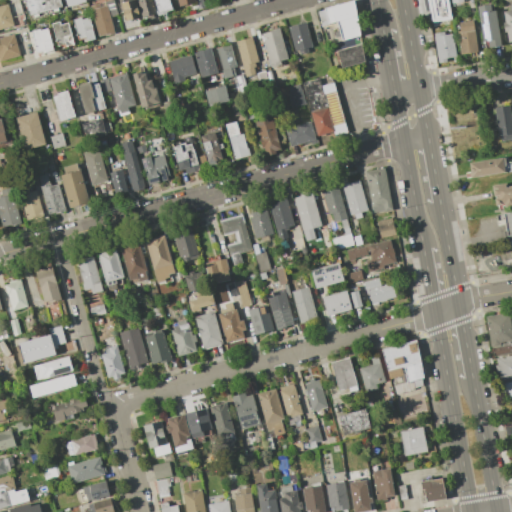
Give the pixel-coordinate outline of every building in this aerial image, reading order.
[(60,0),(62,7),(28,16),(23,0),(60,0)] [(98,36),(90,6),(109,0),(113,0),(117,15),(110,17),(114,32),(98,36)] [(135,0),(140,17),(126,21),(121,3),(131,0),(135,0)] [(140,0),(151,0),(156,14),(153,15),(154,19),(147,21),(146,17),(141,18),(137,1),(140,0)] [(169,0),(172,9),(157,12),(153,0),(169,0)] [(203,0),(205,7),(198,8),(195,0),(203,0)] [(323,10),(323,8),(349,0),(353,0),(359,35),(341,40),(336,22),(321,26),(317,12),(323,10)] [(449,0),(452,18),(431,22),(427,0),(449,0)] [(511,41),(508,42),(506,32),(504,32),(502,23),(504,22),(503,11),(511,10),(511,4),(511,3),(511,41)] [(0,6),(8,4),(14,25),(0,29),(0,6)] [(477,6),(490,4),(491,11),(495,10),(502,46),(489,48),(487,41),(483,42),(477,6)] [(72,20),(81,17),(81,19),(90,17),(96,39),(87,41),(86,38),(78,40),(72,20)] [(478,52),(460,55),(456,32),(460,31),(458,23),(472,20),(478,52)] [(52,24),(59,22),(60,25),(69,22),(75,45),(66,47),(65,44),(58,46),(52,24)] [(305,22),(312,47),(307,48),(308,52),(300,55),(299,50),(295,51),(288,27),(305,22)] [(54,50),(45,53),(44,50),(37,52),(31,31),(40,29),(40,30),(48,28),(54,50)] [(279,28),(287,59),(280,61),(281,65),(270,68),(261,34),(274,30),(273,29),(279,28)] [(433,33),(444,31),(444,34),(453,33),(457,56),(445,58),(446,62),(439,63),(433,33)] [(21,55),(0,60),(0,37),(15,34),(21,55)] [(251,37),(258,62),(255,63),(256,67),(253,68),(255,74),(245,77),(235,41),(251,37)] [(216,47),(230,43),(236,66),(233,67),(235,76),(224,79),(216,47)] [(335,50),(361,43),(363,62),(340,68),(335,50)] [(210,47),(217,73),(201,78),(194,53),(204,50),(204,49),(210,47)] [(191,55),(196,73),(184,77),(185,82),(175,85),(168,61),(191,55)] [(160,102),(141,107),(132,74),(141,71),(142,74),(145,73),(147,80),(151,79),(153,88),(156,87),(160,102)] [(264,71),(267,81),(258,83),(255,73),(264,71)] [(127,73),(135,105),(128,107),(129,111),(120,113),(119,110),(117,110),(109,77),(127,73)] [(242,75),(248,96),(241,97),(235,77),(242,75)] [(107,78),(110,91),(103,93),(99,80),(107,78)] [(346,133),(334,136),(333,131),(316,136),(301,83),(318,78),(320,85),(332,81),(346,133)] [(106,108),(84,114),(76,85),(90,82),(91,85),(99,83),(106,108)] [(305,104),(292,107),(288,93),(289,92),(288,87),(300,84),(305,104)] [(204,90),(225,85),(229,101),(209,107),(204,90)] [(68,90),(75,117),(59,121),(53,97),(58,95),(57,93),(68,90)] [(230,103),(239,101),(242,114),(234,116),(230,103)] [(494,107),(509,105),(511,122),(511,139),(500,142),(494,107)] [(37,112),(46,144),(24,150),(16,118),(37,112)] [(254,120),(266,116),(267,121),(273,120),(281,150),(277,150),(278,154),(266,157),(264,147),(261,148),(254,120)] [(81,124),(103,118),(107,134),(86,140),(81,124)] [(225,124),(236,121),(239,134),(243,133),(249,156),(235,160),(225,124)] [(285,128),(311,121),(316,140),(290,147),(285,128)] [(215,132),(214,129),(221,127),(224,139),(217,140),(215,132)] [(209,166),(201,136),(215,132),(217,140),(218,144),(222,143),(223,148),(219,149),(222,159),(216,161),(217,164),(209,166)] [(62,133),(66,146),(53,149),(50,136),(62,133)] [(146,186),(132,190),(119,144),(133,140),(146,186)] [(199,164),(195,165),(197,170),(185,174),(184,169),(178,170),(170,143),(179,141),(180,143),(185,142),(186,145),(193,143),(199,164)] [(137,147),(144,145),(146,152),(149,151),(151,158),(165,154),(170,175),(167,176),(168,180),(159,182),(159,184),(151,186),(150,185),(147,185),(137,147)] [(108,181),(91,186),(82,153),(99,148),(108,181)] [(502,158),(505,172),(471,178),(469,163),(502,158)] [(90,202),(69,208),(60,175),(65,174),(63,167),(77,164),(78,170),(81,169),(90,202)] [(365,171),(385,168),(392,210),(372,213),(365,171)] [(123,169),(128,191),(115,195),(109,173),(123,169)] [(66,211),(48,215),(40,186),(40,185),(38,176),(47,173),(50,183),(58,181),(66,211)] [(341,181),(350,179),(351,182),(359,180),(367,210),(361,212),(362,217),(355,219),(354,214),(350,215),(341,181)] [(491,186),(506,183),(507,187),(511,186),(511,205),(505,207),(504,203),(495,205),(491,186)] [(21,223),(3,228),(0,218),(0,196),(2,196),(0,190),(11,187),(21,223)] [(322,191),(338,187),(347,218),(340,220),(335,222),(333,214),(328,215),(322,191)] [(27,220),(19,191),(29,188),(30,192),(36,190),(43,215),(27,220)] [(306,241),(294,198),(312,193),(321,225),(312,228),(315,238),(306,241)] [(269,205),(278,203),(277,200),(287,198),(294,225),(285,228),(288,238),(278,241),(269,205)] [(273,233),(255,238),(249,219),(252,218),(251,214),(267,209),(273,233)] [(503,214),(511,212),(511,239),(508,240),(503,214)] [(219,220),(242,214),(251,250),(240,253),(242,264),(233,266),(230,256),(229,256),(226,245),(236,242),(234,232),(223,235),(219,220)] [(377,221),(392,217),(394,233),(381,237),(377,221)] [(347,218),(354,245),(335,250),(332,238),(344,235),(340,220),(347,218)] [(199,257),(180,262),(172,230),(190,225),(199,257)] [(145,240),(164,235),(172,264),(164,266),(166,273),(162,274),(161,270),(154,272),(145,240)] [(346,250),(389,239),(396,262),(381,266),(382,269),(369,273),(365,261),(370,259),(370,258),(371,258),(370,251),(367,252),(368,255),(354,258),(355,260),(349,261),(346,250)] [(120,247),(139,242),(147,270),(145,271),(147,279),(138,281),(138,278),(129,281),(120,247)] [(256,243),(259,253),(253,254),(251,245),(256,243)] [(106,286),(98,254),(116,249),(124,277),(115,279),(116,283),(106,286)] [(264,251),(269,268),(258,271),(253,255),(264,251)] [(230,280),(210,285),(205,264),(215,261),(213,257),(220,255),(221,259),(225,259),(230,280)] [(93,256),(103,291),(91,294),(90,289),(84,291),(82,284),(83,284),(76,260),(93,256)] [(310,271),(339,263),(344,281),(315,289),(310,271)] [(61,300),(45,305),(35,271),(52,266),(61,300)] [(168,270),(177,268),(181,283),(172,285),(168,270)] [(360,270),(363,279),(347,284),(345,274),(360,270)] [(184,277),(201,272),(205,287),(188,292),(184,277)] [(28,306),(12,311),(8,294),(7,295),(4,285),(9,284),(9,282),(20,278),(28,306)] [(363,282),(379,278),(380,284),(392,281),(397,298),(372,305),(369,294),(367,295),(363,282)] [(252,304),(242,307),(238,295),(235,281),(245,279),(252,304)] [(235,281),(238,295),(230,297),(226,284),(235,281)] [(291,291),(309,286),(318,319),(300,324),(291,291)] [(191,312),(188,302),(196,300),(194,293),(210,289),(214,303),(200,307),(200,310),(191,312)] [(322,297),(346,291),(351,310),(328,316),(322,297)] [(350,293),(358,291),(363,306),(354,309),(350,293)] [(295,323),(287,326),(287,327),(276,330),(267,298),(286,293),(295,323)] [(30,296),(39,294),(42,307),(34,310),(30,296)] [(159,301),(163,314),(151,317),(148,304),(159,301)] [(218,314),(220,313),(220,310),(225,308),(224,304),(232,302),(234,310),(236,309),(239,321),(243,320),(246,329),(242,331),(244,337),(226,342),(218,314)] [(102,304),(104,313),(90,317),(88,308),(102,304)] [(274,330),(254,335),(247,310),(267,305),(274,330)] [(214,311),(223,344),(203,349),(194,317),(214,311)] [(508,313),(511,334),(511,340),(500,343),(500,345),(490,347),(485,316),(508,313)] [(93,320),(103,317),(104,323),(95,326),(93,320)] [(145,317),(147,324),(141,326),(139,318),(145,317)] [(9,321),(17,319),(21,334),(14,336),(9,321)] [(197,350),(177,356),(170,330),(174,329),(173,326),(177,325),(176,322),(188,319),(193,335),(195,334),(197,341),(195,342),(197,350)] [(138,327),(147,362),(140,364),(141,367),(129,370),(119,332),(138,327)] [(172,361),(161,364),(160,361),(152,363),(145,337),(164,332),(172,361)] [(23,364),(18,344),(50,335),(56,355),(23,364)] [(381,349),(416,339),(419,362),(420,362),(423,378),(421,378),(423,386),(414,389),(414,390),(396,395),(391,378),(389,378),(381,349)] [(493,348),(511,344),(511,353),(494,357),(493,348)] [(124,373),(119,374),(120,378),(113,380),(112,376),(107,378),(101,355),(109,352),(107,347),(117,345),(124,373)] [(496,358),(511,354),(511,375),(500,377),(498,371),(496,371),(494,365),(497,364),(496,358)] [(33,366),(69,356),(73,371),(47,378),(43,379),(43,378),(37,380),(33,366)] [(378,356),(385,381),(377,384),(378,389),(365,393),(358,369),(373,365),(371,358),(378,356)] [(330,362),(350,357),(357,385),(357,386),(358,390),(348,392),(346,388),(338,391),(330,362)] [(73,373),(76,386),(33,398),(29,385),(73,373)] [(312,411),(304,384),(309,382),(308,379),(313,378),(314,381),(320,379),(327,407),(312,411)] [(500,383),(511,380),(511,398),(509,399),(508,393),(502,394),(500,383)] [(278,387),(294,383),(303,414),(299,415),(300,420),(293,422),(292,417),(287,418),(278,387)] [(257,393),(275,388),(283,419),(280,420),(284,434),(274,436),(273,430),(267,432),(257,393)] [(231,396),(244,393),(245,397),(253,394),(261,424),(241,430),(231,396)] [(53,405),(68,401),(67,398),(76,396),(77,399),(84,397),(86,406),(83,407),(84,411),(64,416),(65,419),(55,422),(52,410),(54,409),(53,405)] [(0,399),(9,397),(13,411),(1,414),(3,421),(0,421),(0,399)] [(209,407),(226,402),(236,440),(220,444),(209,407)] [(207,408),(208,413),(209,413),(213,426),(212,427),(212,429),(201,432),(202,435),(192,438),(191,434),(190,435),(185,414),(207,408)] [(366,408),(371,427),(343,435),(337,416),(366,408)] [(184,414),(193,449),(176,454),(170,433),(167,434),(165,426),(168,425),(166,418),(184,414)] [(143,426),(161,421),(166,443),(168,442),(171,453),(155,457),(153,447),(149,448),(143,426)] [(21,422),(24,429),(17,431),(15,424),(21,422)] [(304,429),(318,425),(322,440),(308,444),(304,429)] [(399,432),(423,427),(427,451),(404,456),(399,432)] [(15,446),(0,449),(0,433),(11,430),(15,446)] [(98,449),(69,456),(65,442),(94,434),(98,449)] [(271,437),(274,449),(268,451),(265,438),(271,437)] [(0,474),(0,459),(11,456),(14,465),(9,466),(11,472),(0,474)] [(99,457),(104,474),(72,483),(67,466),(99,457)] [(152,466),(169,462),(172,476),(155,480),(152,466)] [(404,464),(413,462),(414,469),(405,470),(404,464)] [(57,464),(60,476),(45,480),(42,468),(57,464)] [(224,469),(235,466),(239,479),(227,482),(224,469)] [(372,471),(390,468),(395,495),(386,496),(387,499),(377,500),(372,471)] [(0,477),(11,475),(13,481),(20,479),(22,486),(15,488),(15,487),(0,490),(0,477)] [(353,511),(349,482),(354,481),(354,479),(360,478),(360,480),(365,479),(368,498),(371,498),(372,502),(369,502),(370,510),(359,511),(353,511)] [(420,482),(442,478),(445,499),(426,502),(424,489),(421,490),(420,482)] [(156,481),(170,479),(171,486),(168,486),(170,496),(159,498),(156,481)] [(45,481),(47,489),(41,491),(39,483),(45,481)] [(105,481),(109,495),(87,501),(85,494),(83,494),(81,487),(105,481)] [(345,482),(349,509),(335,511),(335,510),(331,511),(330,507),(329,507),(325,485),(345,482)] [(278,511),(259,511),(255,485),(266,483),(267,491),(275,490),(278,511)] [(279,511),(277,498),(283,497),(283,495),(281,495),(279,487),(291,485),(292,491),(296,490),(299,503),(301,502),(302,508),(300,509),(300,511),(279,511)] [(397,486),(405,485),(407,499),(400,500),(397,486)] [(321,486),(325,511),(311,511),(311,510),(305,511),(302,489),(321,486)] [(0,508),(0,492),(14,489),(14,492),(26,489),(29,501),(0,508)] [(185,511),(182,493),(202,490),(205,511),(185,511)] [(235,511),(233,496),(251,493),(253,511),(235,511)] [(114,511),(90,511),(88,504),(110,498),(114,511)] [(230,501),(231,511),(209,511),(208,504),(230,501)] [(39,511),(38,502),(7,509),(7,511),(39,511)] [(178,511),(161,511),(160,504),(168,503),(168,506),(177,505),(178,511)]
